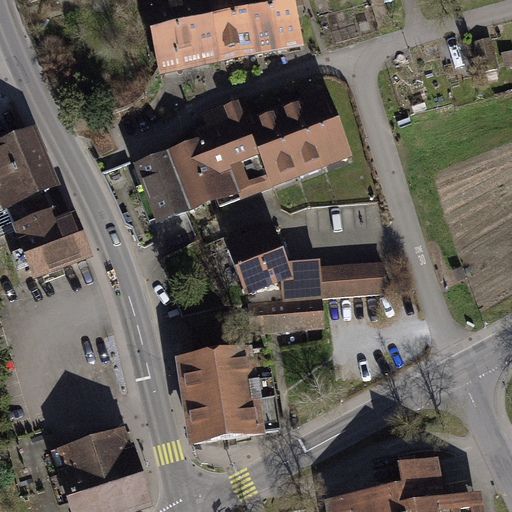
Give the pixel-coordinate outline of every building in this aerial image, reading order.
[(144,0),(159,69),(162,68),(160,60),(216,49),(207,0),(144,0)] [(207,0),(216,49),(223,47),(225,56),(256,51),(250,20),(252,19),(248,0),(249,0),(207,0)] [(249,0),(248,0),(252,19),(250,20),(256,51),(278,47),(270,4),(280,2),(279,0),(249,0)] [(270,4),(278,47),(301,43),(292,0),(279,0),(280,2),(270,4)] [(490,40),(475,43),(482,73),(498,69),(490,40)] [(326,98),(301,107),(322,160),(347,151),(326,98)] [(243,102),(224,110),(254,186),(270,180),(273,179),(252,126),(243,102)] [(301,107),(277,117),(297,170),(322,160),(301,107)] [(254,186),(224,110),(208,116),(217,140),(237,191),(238,192),(254,186)] [(93,138),(102,155),(113,149),(97,118),(91,118),(86,118),(80,117),(77,116),(74,114),(85,136),(93,138)] [(277,117),(252,126),(273,179),(297,170),(277,117)] [(0,148),(0,179),(40,162),(30,137),(0,148)] [(193,208),(237,191),(217,140),(173,156),(193,208)] [(193,208),(173,156),(165,160),(185,212),(193,208)] [(159,222),(185,212),(165,160),(139,170),(146,188),(139,190),(144,203),(151,200),(159,222)] [(0,179),(0,204),(2,209),(16,202),(45,191),(51,188),(40,162),(0,179)] [(34,279),(88,257),(73,219),(69,221),(63,208),(53,212),(45,191),(16,202),(26,226),(15,230),(34,279)] [(273,232),(229,249),(246,294),(282,279),(284,303),(321,300),(319,270),(319,265),(287,267),(273,232)] [(385,295),(382,265),(319,270),(321,300),(385,295)] [(321,300),(284,303),(249,306),(252,334),(324,327),(321,300)] [(182,364),(195,444),(279,431),(267,355),(264,352),(182,364)] [(72,511),(135,511),(150,507),(132,451),(126,453),(121,436),(95,444),(96,447),(66,456),(64,451),(52,455),(59,477),(61,476),(72,511)] [(405,490),(331,504),(332,511),(472,511),(470,499),(441,504),(433,465),(401,471),(405,490)]
